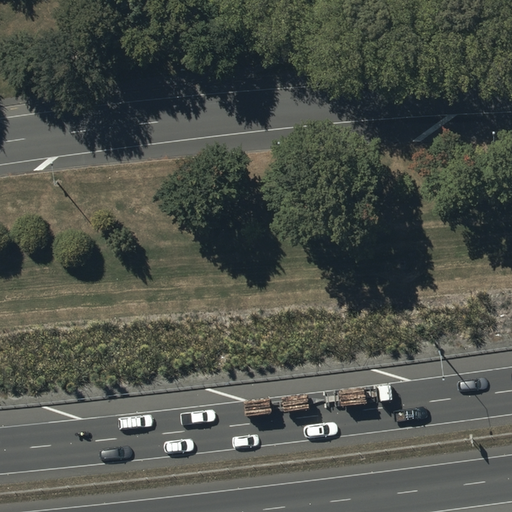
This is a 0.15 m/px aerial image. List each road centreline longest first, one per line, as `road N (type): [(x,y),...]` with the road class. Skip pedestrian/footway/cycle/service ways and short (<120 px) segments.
road 1 (motorway): [(0,450),(511,390)]
road 2 (trunk): [(0,139),(277,106),(511,93)]
road 3 (motorway): [(511,478),(236,511)]
